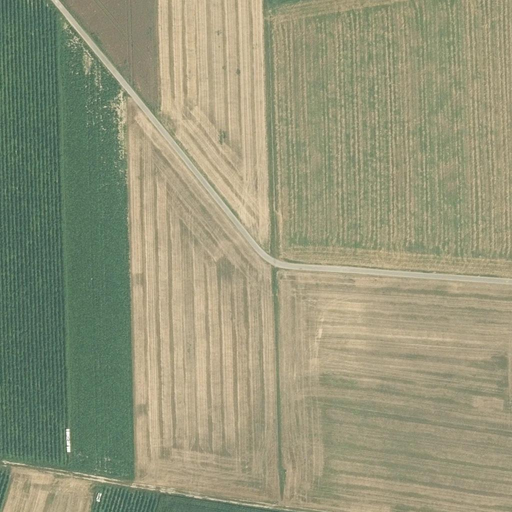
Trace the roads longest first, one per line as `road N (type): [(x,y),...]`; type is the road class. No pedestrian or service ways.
road 1 (track): [(511,282),(296,267),(263,257),(52,0)]
road 2 (track): [(270,0),(285,511)]
road 3 (track): [(0,469),(270,511)]
